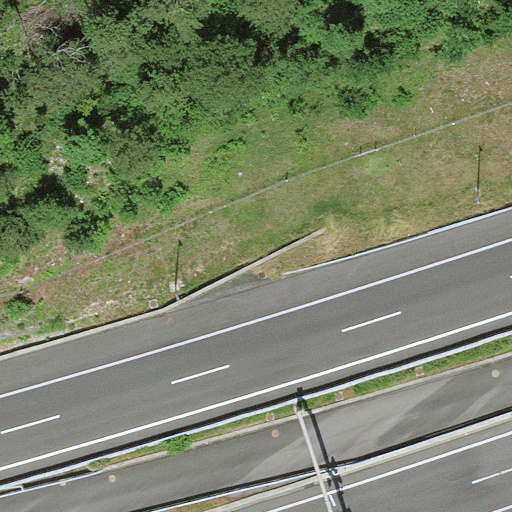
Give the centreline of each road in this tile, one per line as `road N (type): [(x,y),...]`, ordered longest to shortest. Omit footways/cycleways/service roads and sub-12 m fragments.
road 1 (motorway): [(511,275),(0,432)]
road 2 (motorway): [(389,511),(511,471)]
